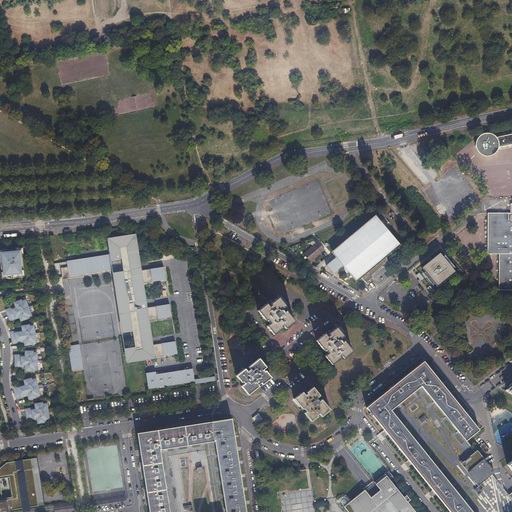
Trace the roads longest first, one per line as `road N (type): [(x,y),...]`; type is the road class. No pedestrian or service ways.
road 1 (unclassified): [(192,204),(278,158),(511,111)]
road 2 (residential): [(231,408),(192,204)]
road 3 (track): [(212,196),(168,0)]
road 4 (residential): [(192,204),(362,303)]
road 5 (unclassified): [(0,229),(192,204)]
road 6 (track): [(172,28),(353,3)]
road 7 (residential): [(505,203),(472,212),(362,303)]
road 8 (track): [(169,29),(0,67)]
road 9 (residential): [(315,327),(281,352),(292,372),(251,407),(231,408)]
road 10 (residential): [(435,511),(354,415)]
road 11 (residential): [(20,441),(0,323)]
